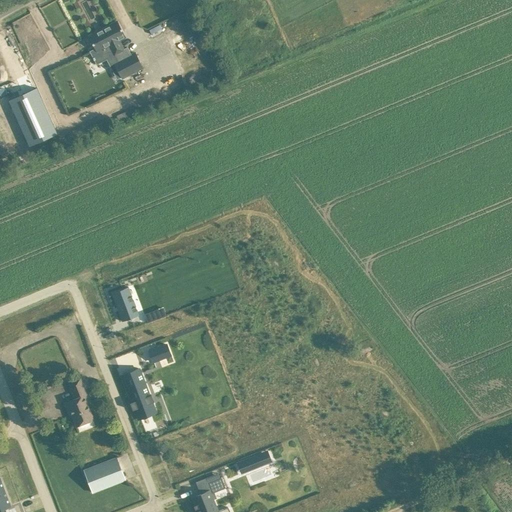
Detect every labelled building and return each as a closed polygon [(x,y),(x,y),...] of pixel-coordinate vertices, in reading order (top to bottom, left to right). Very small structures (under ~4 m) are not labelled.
[(307,0),(273,0),(286,26),(313,13),(307,0)] [(190,37),(200,33),(192,12),(182,16),(190,37)] [(97,51),(110,44),(119,61),(131,55),(127,47),(123,50),(118,40),(125,36),(118,21),(89,36),(97,51)] [(119,61),(114,64),(122,78),(123,77),(125,81),(131,78),(129,74),(143,67),(136,53),(131,55),(119,61)] [(57,133),(37,88),(9,100),(30,146),(57,133)] [(128,287),(112,293),(122,321),(139,315),(128,287)] [(153,314),(146,316),(148,322),(147,322),(155,320),(153,314)] [(166,344),(149,350),(153,362),(171,355),(166,344)] [(140,368),(121,375),(131,402),(130,402),(133,410),(134,409),(138,418),(156,411),(153,402),(154,402),(151,394),(150,395),(140,368)] [(213,413),(235,404),(222,372),(209,377),(217,398),(209,401),(213,413)] [(72,415),(77,426),(93,419),(84,395),(87,394),(80,378),(69,382),(74,396),(77,395),(78,397),(65,402),(70,416),(72,415)] [(300,493),(286,447),(272,451),(286,497),(300,493)] [(263,453),(245,460),(249,469),(267,462),(263,453)] [(125,479),(117,457),(84,470),(93,492),(125,479)] [(222,477),(208,482),(213,493),(226,487),(222,477)] [(0,511),(0,509),(5,507),(10,505),(10,506),(11,506),(0,478),(0,479),(0,511)] [(253,508),(269,500),(264,489),(247,496),(253,508)] [(209,491),(193,497),(196,504),(194,505),(194,506),(196,505),(197,507),(195,508),(195,509),(197,508),(198,510),(196,511),(198,511),(230,511),(228,507),(217,511),(209,491)]
